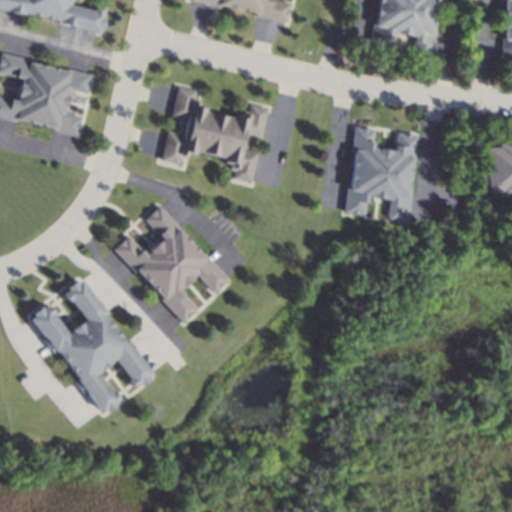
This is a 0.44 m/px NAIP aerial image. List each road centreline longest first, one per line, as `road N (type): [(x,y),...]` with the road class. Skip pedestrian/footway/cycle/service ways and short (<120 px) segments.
road 1 (residential): [(144,38),(433,104),(511,105)]
road 2 (residential): [(152,0),(102,193),(65,245),(50,252)]
